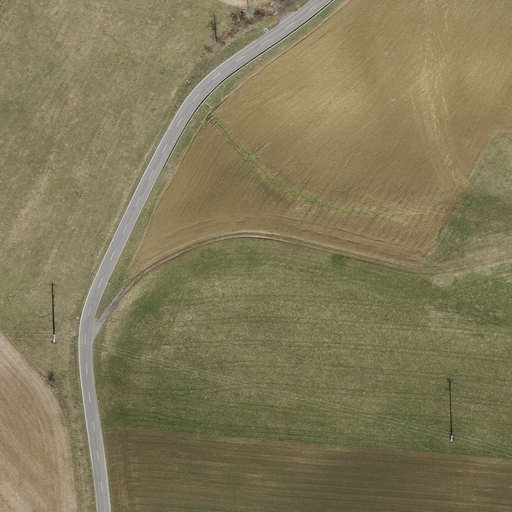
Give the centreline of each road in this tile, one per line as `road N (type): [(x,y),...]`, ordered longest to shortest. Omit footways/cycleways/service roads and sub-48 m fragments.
road 1 (tertiary): [(105,511),(88,358),(97,294),(198,99),(326,0)]
road 2 (track): [(511,256),(429,272),(278,237),(222,239),(170,256),(138,278),(88,334)]
